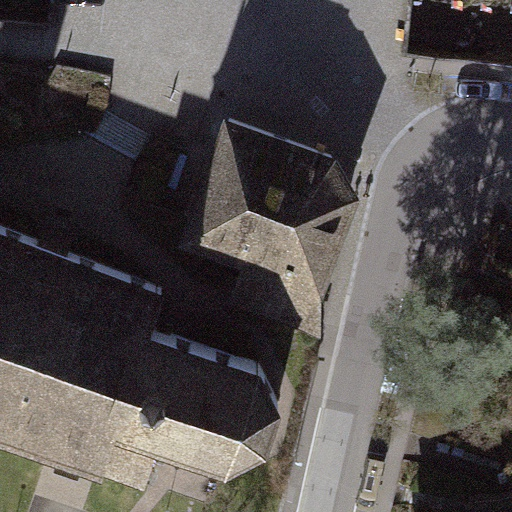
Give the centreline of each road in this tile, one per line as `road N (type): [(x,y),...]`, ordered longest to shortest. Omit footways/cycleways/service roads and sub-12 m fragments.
road 1 (residential): [(426,166),(400,209),(386,258),(329,511)]
road 2 (residential): [(312,0),(345,65),(426,166)]
